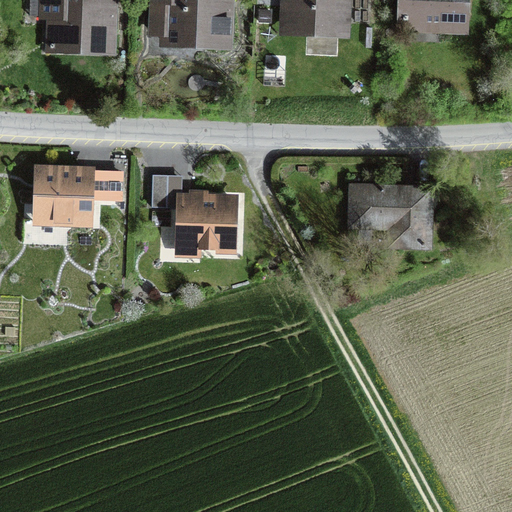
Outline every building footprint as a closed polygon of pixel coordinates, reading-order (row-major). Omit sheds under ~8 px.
[(93,0),(41,0),(41,26),(49,26),(48,62),(118,64),(120,5),(93,4),(93,0)] [(198,0),(152,0),(152,47),(163,48),(163,56),(236,58),(237,4),(198,3),(198,0)] [(283,0),(281,45),(353,49),(355,4),(367,5),(367,0),(283,0)] [(401,0),(400,41),(472,43),(472,0),(401,0)] [(127,176),(36,174),(34,234),(96,236),(96,208),(126,209),(127,176)] [(436,194),(353,194),(353,237),(391,237),(391,257),(436,257),(436,194)] [(241,203),(179,202),(178,265),(240,266),(241,203)]
